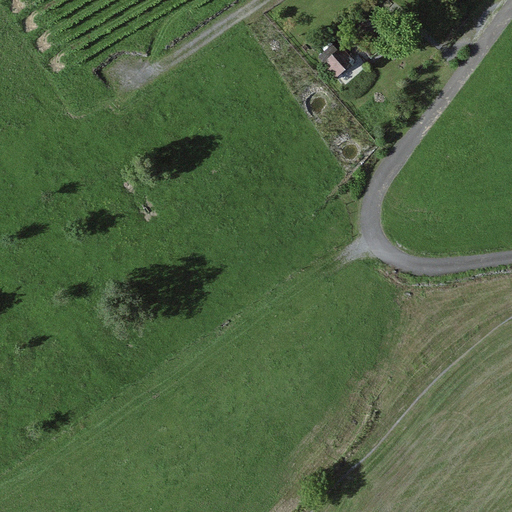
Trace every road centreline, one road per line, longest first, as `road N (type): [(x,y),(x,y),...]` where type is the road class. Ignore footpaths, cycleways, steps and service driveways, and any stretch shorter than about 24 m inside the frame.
road 1 (track): [(511,263),(416,274),(376,243),(373,189),(511,7)]
road 2 (track): [(261,0),(127,86)]
